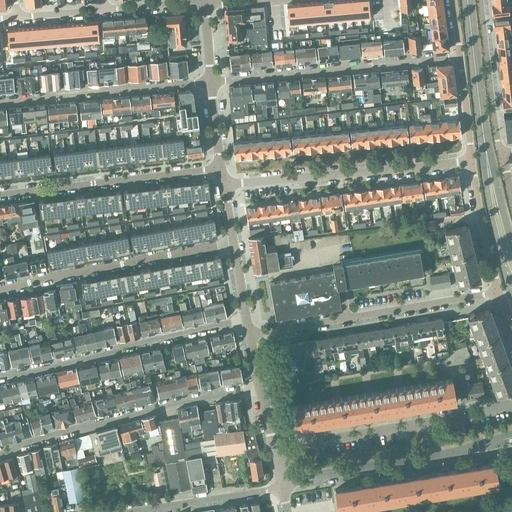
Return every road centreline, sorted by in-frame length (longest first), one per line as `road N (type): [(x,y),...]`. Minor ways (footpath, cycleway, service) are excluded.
road 1 (residential): [(260,387),(0,452)]
road 2 (residential): [(246,317),(0,375)]
road 3 (residential): [(498,292),(249,335)]
road 4 (residential): [(209,82),(459,56)]
road 5 (residential): [(223,184),(471,160)]
road 6 (residential): [(0,290),(232,241)]
road 7 (residential): [(221,168),(0,194)]
road 8 (residential): [(209,82),(0,103)]
road 9 (secondary): [(486,161),(467,0)]
road 10 (residential): [(501,156),(479,0)]
road 11 (residential): [(281,487),(434,456)]
road 12 (residential): [(281,487),(133,511)]
road 13 (residential): [(471,160),(498,292)]
road 14 (residential): [(428,423),(297,445)]
road 15 (secondary): [(486,161),(511,290)]
